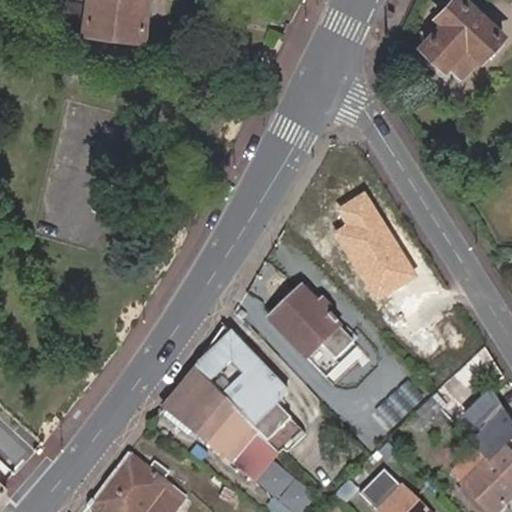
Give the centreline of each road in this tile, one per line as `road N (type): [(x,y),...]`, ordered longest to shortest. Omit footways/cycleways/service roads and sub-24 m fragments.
road 1 (primary): [(325,73),(176,333),(40,511)]
road 2 (residential): [(325,73),(360,103),(511,342)]
